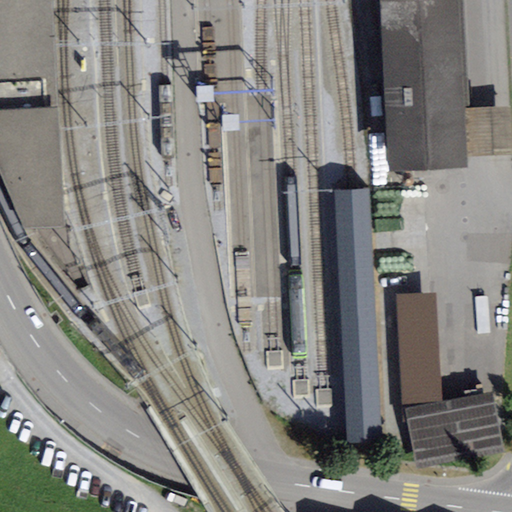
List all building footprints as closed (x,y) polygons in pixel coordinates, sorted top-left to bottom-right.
[(0,0),(0,157),(27,221),(60,219),(54,109),(53,109),(47,0),(0,0)] [(388,0),(397,158),(459,155),(457,108),(451,0),(388,0)] [(511,116),(511,105),(457,108),(459,155),(511,152),(511,116)] [(435,287),(396,289),(402,405),(407,405),(442,398),(435,287)] [(502,428),(494,388),(442,398),(407,405),(419,466),(506,449),(502,428)]
